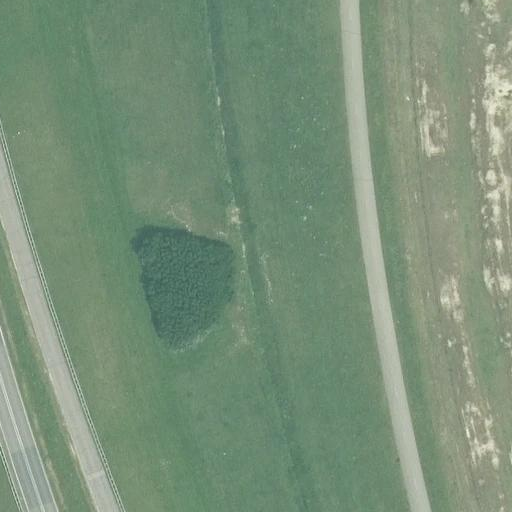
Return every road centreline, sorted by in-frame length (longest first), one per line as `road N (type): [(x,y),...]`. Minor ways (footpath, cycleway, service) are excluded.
road 1 (unclassified): [(109,511),(0,176)]
road 2 (primary): [(43,511),(0,379)]
